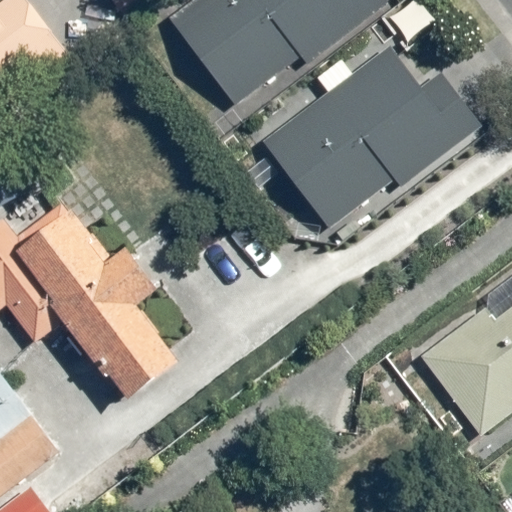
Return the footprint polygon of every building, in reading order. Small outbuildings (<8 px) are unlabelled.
[(0,102),(67,54),(28,0),(1,0),(0,1),(0,102)] [(193,0),(169,18),(236,109),(302,59),(306,64),(386,4),(382,0),(193,0)] [(416,80),(393,46),(348,77),(338,62),(317,77),(328,92),(263,137),(328,231),(480,126),(438,64),(416,80)] [(0,313),(11,305),(37,340),(65,318),(100,364),(125,397),(177,357),(136,303),(162,283),(146,263),(127,238),(109,251),(67,196),(16,235),(1,216),(0,216),(0,313)] [(511,285),(419,357),(480,437),(511,412),(511,285)] [(0,495),(3,493),(58,452),(0,373),(0,495)]
